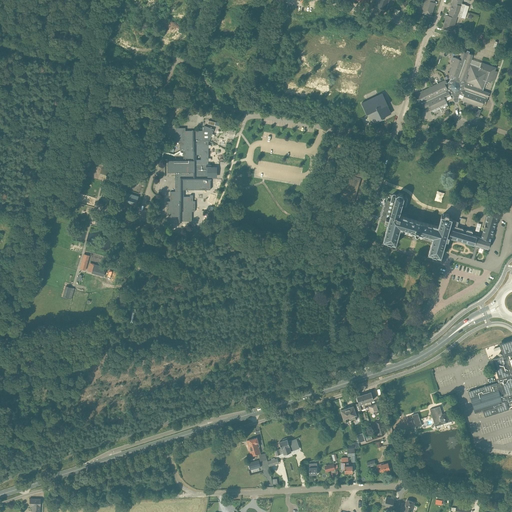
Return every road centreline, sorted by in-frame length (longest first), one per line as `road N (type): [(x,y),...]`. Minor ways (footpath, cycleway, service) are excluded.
road 1 (primary): [(0,495),(405,363),(448,337)]
road 2 (unclassified): [(400,487),(196,494),(177,481),(170,458)]
road 3 (residential): [(245,113),(220,102),(200,72),(178,58),(167,85),(180,105),(244,118)]
road 4 (residential): [(395,131),(392,139),(245,113)]
